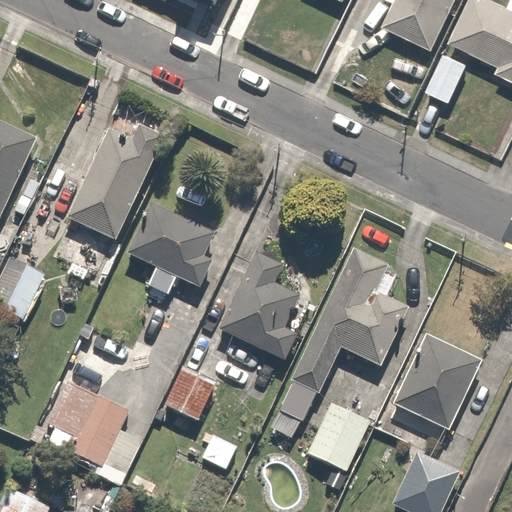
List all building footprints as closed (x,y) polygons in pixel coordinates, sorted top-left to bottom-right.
[(436,54),(461,0),(399,0),(386,30),(436,54)] [(511,80),(511,0),(508,0),(507,5),(496,0),(472,0),(451,48),(502,70),(500,75),(511,80)] [(0,222),(36,142),(0,126),(0,222)] [(118,246),(166,140),(142,129),(136,143),(108,130),(66,223),(118,246)] [(212,235),(156,206),(130,256),(202,293),(216,265),(201,257),(212,235)] [(375,298),(388,269),(351,252),(277,412),(306,426),(342,349),(381,367),(406,312),(375,298)] [(287,267),(258,253),(221,332),(287,363),(300,336),(285,329),(301,296),(278,286),(287,267)] [(48,280),(11,260),(0,280),(0,315),(23,328),(48,280)] [(451,434),(484,362),(428,335),(394,407),(451,434)] [(215,388),(183,372),(164,411),(195,427),(215,388)] [(130,412),(63,385),(45,429),(71,440),(61,464),(124,490),(143,444),(120,435),(130,412)] [(373,427),(331,404),(305,453),(346,475),(373,427)] [(236,449),(213,435),(198,461),(221,474),(236,449)] [(445,511),(463,475),(418,454),(392,509),(398,511),(445,511)] [(46,511),(49,508),(16,489),(2,511),(46,511)]
